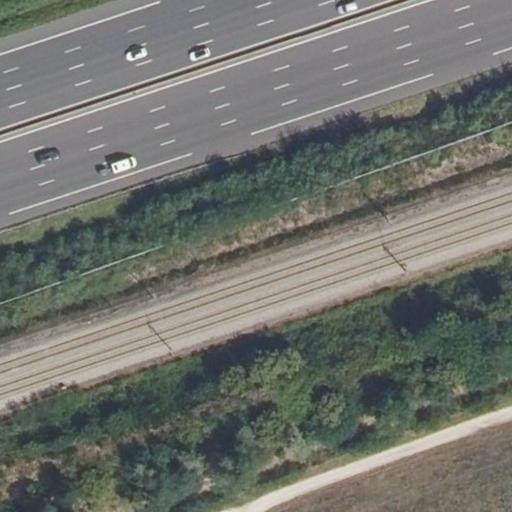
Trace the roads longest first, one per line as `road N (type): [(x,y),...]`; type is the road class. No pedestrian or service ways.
road 1 (motorway): [(0,181),(511,12)]
road 2 (motorway): [(271,0),(0,89)]
road 3 (track): [(511,416),(251,511)]
